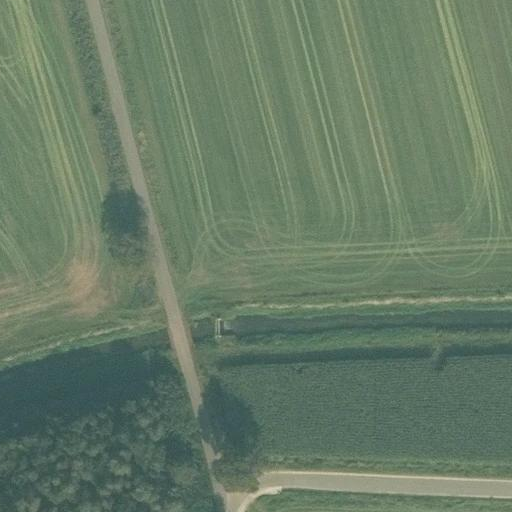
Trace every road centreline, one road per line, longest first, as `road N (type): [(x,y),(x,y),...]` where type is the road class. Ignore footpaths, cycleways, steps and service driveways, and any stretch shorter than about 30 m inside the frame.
road 1 (unclassified): [(221,496),(91,0)]
road 2 (unclassified): [(511,488),(274,480),(221,496)]
